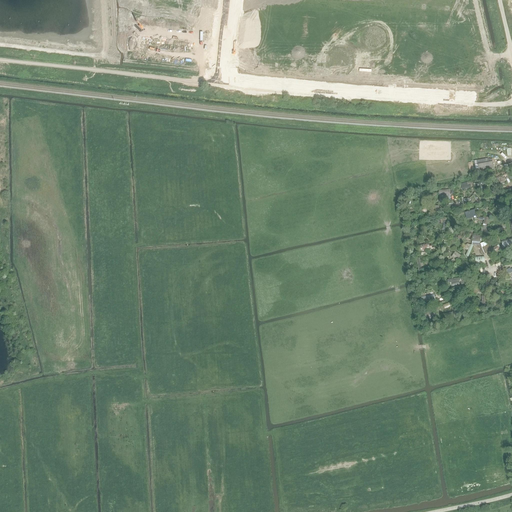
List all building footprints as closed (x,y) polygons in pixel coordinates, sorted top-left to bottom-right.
[(482,0),(429,0),(431,15),(485,10),(482,0)] [(478,171),(493,167),(492,159),(486,158),(476,160),(478,171)] [(440,190),(441,200),(447,199),(447,201),(453,201),(452,189),(440,190)] [(447,219),(436,220),(436,224),(444,224),(444,229),(448,229),(447,219)] [(482,242),(482,235),(474,235),(473,245),(481,245),(480,253),(489,253),(489,249),(488,249),(488,243),(482,242)] [(505,249),(511,247),(511,238),(503,241),(505,249)] [(491,255),(500,250),(498,246),(493,248),(493,250),(490,252),(491,255)] [(459,261),(463,255),(457,251),(453,257),(459,261)] [(461,278),(449,279),(449,283),(453,283),(453,285),(466,284),(465,275),(461,275),(461,278)] [(423,304),(437,301),(435,292),(421,295),(423,304)] [(455,312),(445,315),(446,317),(458,313),(457,308),(454,309),(455,312)]
